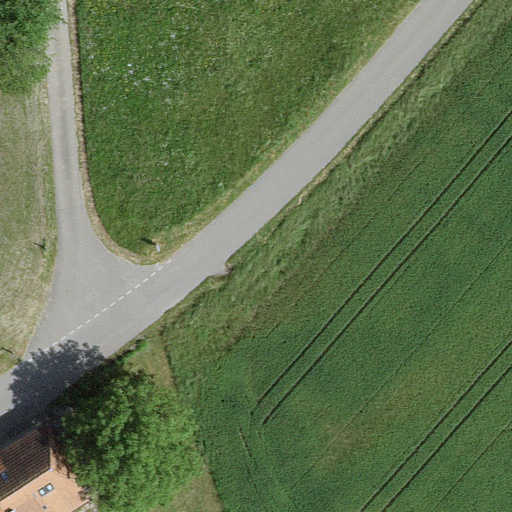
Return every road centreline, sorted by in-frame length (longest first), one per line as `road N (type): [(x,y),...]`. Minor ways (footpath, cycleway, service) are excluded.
road 1 (unclassified): [(0,418),(352,122),(454,0)]
road 2 (track): [(51,0),(77,360)]
